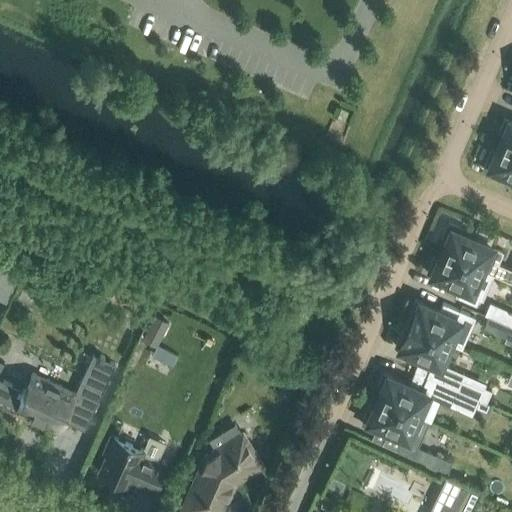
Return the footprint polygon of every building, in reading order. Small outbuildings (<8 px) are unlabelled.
[(511,148),(511,121),(505,118),(499,133),(503,134),(499,143),(511,148)] [(511,175),(511,148),(499,143),(496,151),(492,150),(484,168),(498,174),(500,170),(511,175)] [(449,222),(441,241),(445,242),(442,251),(482,268),(511,281),(511,268),(498,262),(500,258),(503,251),(492,246),(462,233),(463,228),(449,222)] [(472,291),(482,268),(442,251),(438,259),(434,258),(428,272),(472,291)] [(491,303),(511,308),(511,283),(497,280),(491,303)] [(415,299),(405,322),(450,342),(462,347),(476,316),(443,303),(440,310),(415,299)] [(511,325),(511,322),(511,312),(494,304),(489,315),(511,325)] [(155,315),(143,336),(157,344),(169,322),(155,315)] [(511,325),(489,315),(484,326),(506,336),(511,325)] [(405,322),(396,345),(423,357),(417,371),(457,388),(479,398),(487,402),(492,390),(484,387),(464,378),(465,375),(440,364),(450,342),(405,322)] [(0,398),(32,414),(30,416),(43,422),(44,419),(60,427),(63,419),(85,429),(86,425),(98,401),(115,364),(105,359),(106,357),(101,354),(100,356),(93,353),(76,391),(49,378),(34,371),(25,390),(0,378),(0,372),(0,373),(5,362),(0,359),(0,398)] [(384,373),(377,387),(382,389),(378,398),(418,415),(427,394),(450,404),(452,399),(474,409),(476,406),(487,411),(490,403),(487,402),(479,398),(457,388),(417,371),(411,385),(384,373)] [(370,404),(362,423),(376,429),(378,425),(408,438),(418,415),(378,398),(374,406),(370,404)] [(184,409),(178,422),(188,426),(194,413),(184,409)] [(263,464),(243,431),(205,454),(182,507),(192,511),(221,511),(236,481),(263,464)] [(99,471),(117,479),(118,475),(154,491),(166,463),(157,459),(165,441),(149,434),(143,449),(111,434),(103,451),(107,453),(99,471)] [(447,471),(452,460),(430,451),(425,462),(447,471)]
